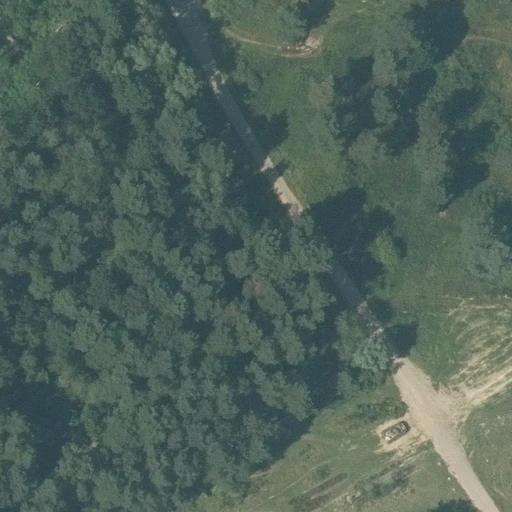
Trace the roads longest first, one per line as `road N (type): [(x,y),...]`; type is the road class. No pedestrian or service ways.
road 1 (track): [(486,511),(165,0)]
road 2 (track): [(283,511),(434,428),(511,367)]
